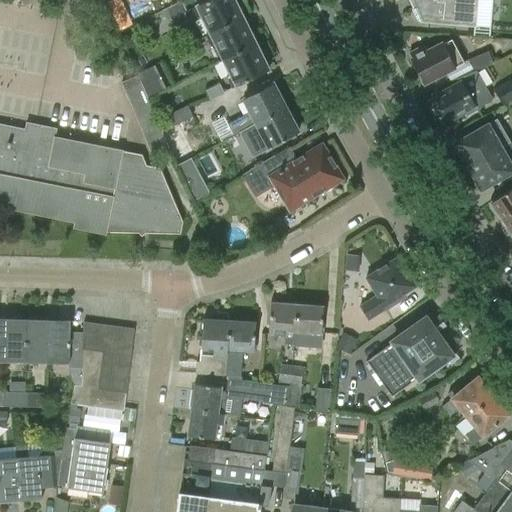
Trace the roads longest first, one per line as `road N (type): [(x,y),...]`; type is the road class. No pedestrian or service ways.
road 1 (tertiary): [(511,336),(411,184),(314,0)]
road 2 (residential): [(511,286),(428,161),(347,0)]
road 3 (residential): [(385,197),(279,260),(210,284),(171,285)]
road 4 (residential): [(140,511),(171,285)]
road 5 (residential): [(385,197),(511,384)]
road 6 (residential): [(281,0),(385,197)]
road 7 (residential): [(171,285),(0,277)]
